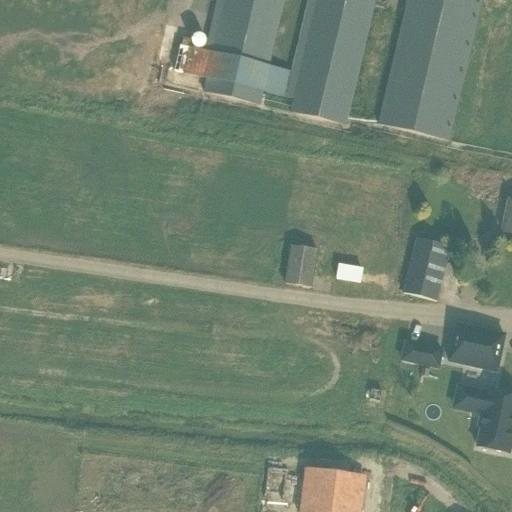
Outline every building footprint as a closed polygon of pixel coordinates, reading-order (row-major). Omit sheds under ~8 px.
[(180,47),(174,73),(207,80),(203,94),(260,108),(264,93),(293,100),(299,74),(291,72),(270,67),(285,0),(216,0),(205,52),(188,48),(190,41),(183,39),(181,47),(180,47)] [(293,100),(289,114),(347,128),(376,0),(307,0),(291,72),(299,74),(293,100)] [(406,0),(377,126),(450,143),(483,0),(406,0)] [(511,201),(507,200),(505,214),(506,214),(502,233),(511,235),(511,201)] [(416,240),(403,294),(436,302),(449,248),(416,240)] [(290,248),(285,284),(311,288),(317,252),(290,248)] [(351,270),(350,285),(390,289),(393,281),(392,274),(351,270)] [(457,327),(449,362),(496,372),(504,337),(457,327)] [(401,365),(439,369),(441,346),(403,342),(401,365)] [(453,409),(481,415),(478,428),(481,429),(477,448),(508,455),(511,436),(511,396),(486,391),(486,394),(457,388),(453,409)] [(305,470),(299,511),(361,511),(366,478),(305,470)]
